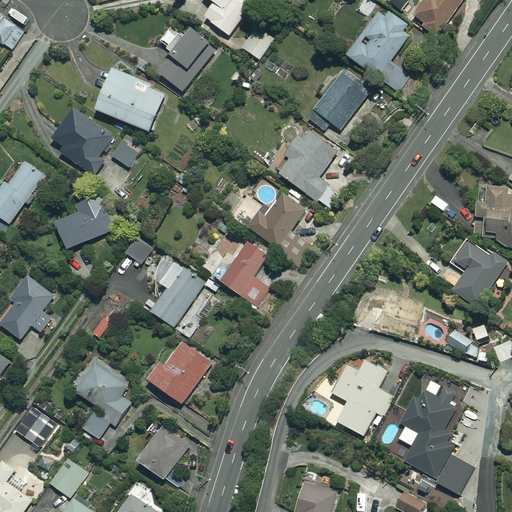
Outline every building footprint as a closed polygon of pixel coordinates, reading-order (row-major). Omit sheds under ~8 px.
[(246,0),(213,0),(217,3),(207,18),(231,34),(251,3),(246,0)] [(427,0),(415,16),(426,24),(424,27),(437,37),(464,0),(427,0)] [(390,14),(388,17),(381,12),(348,55),(378,79),(411,36),(403,30),(406,26),(390,14)] [(26,33),(5,20),(0,27),(0,41),(14,51),(26,33)] [(276,39),(259,27),(244,48),(261,60),(276,39)] [(159,70),(183,92),(217,52),(194,31),(188,37),(179,29),(176,32),(173,29),(162,41),(175,52),(159,70)] [(150,84),(115,70),(98,111),(152,132),(166,96),(148,88),(150,84)] [(373,90),(349,70),(310,119),(327,132),(333,124),(341,130),(373,90)] [(115,136),(75,109),(55,140),(66,147),(62,153),(96,176),(106,162),(100,158),(115,136)] [(340,152),(314,132),(307,142),(301,138),(288,157),(293,161),(282,175),(319,202),(331,186),(320,178),(340,152)] [(143,151),(126,139),(114,157),(131,168),(143,151)] [(45,175),(26,162),(11,185),(8,182),(0,193),(0,215),(12,224),(45,175)] [(511,188),(482,188),(481,203),(477,203),(477,217),(485,217),(485,239),(497,239),(506,248),(511,248),(511,188)] [(101,195),(78,205),(82,213),(59,223),(70,250),(116,230),(115,228),(123,224),(118,211),(109,214),(101,195)] [(307,210),(286,195),(274,212),(267,207),(251,229),(280,249),(307,210)] [(157,250),(140,237),(128,254),(145,266),(157,250)] [(270,255),(252,242),(223,282),(255,305),(268,287),(255,277),(270,255)] [(492,258),(470,243),(457,264),(468,271),(457,289),(481,305),(507,264),(494,256),(492,258)] [(203,289),(207,283),(185,267),(154,313),(192,338),(203,321),(198,318),(213,296),(203,289)] [(57,297),(29,275),(11,299),(18,304),(2,325),(23,340),(33,326),(41,332),(51,318),(45,313),(57,297)] [(422,308),(374,297),(370,312),(379,315),(376,326),(407,334),(405,340),(415,342),(422,308)] [(492,340),(486,326),(475,331),(480,345),(492,340)] [(475,342),(457,331),(449,344),(467,355),(475,342)] [(213,363),(185,342),(168,367),(163,363),(151,380),(184,404),(213,363)] [(0,384),(14,362),(0,353),(0,384)] [(393,366),(371,354),(361,373),(349,366),(334,393),(350,402),(339,422),(367,438),(380,414),(382,416),(393,396),(380,389),(393,366)] [(133,382),(99,357),(76,390),(100,407),(85,428),(100,440),(112,423),(117,427),(137,400),(126,392),(133,382)] [(457,409),(455,407),(461,396),(435,381),(423,401),(417,397),(402,423),(421,434),(405,461),(437,479),(455,447),(448,442),(452,435),(444,431),(457,409)] [(58,426),(32,408),(17,431),(42,448),(58,426)] [(167,480),(192,446),(157,421),(149,432),(155,436),(148,445),(151,448),(141,461),(167,480)] [(34,462),(18,450),(6,466),(3,464),(0,468),(0,511),(25,511),(45,484),(27,471),(34,462)] [(90,474),(70,459),(52,484),(72,498),(90,474)] [(473,476),(456,466),(447,482),(464,491),(473,476)] [(334,511),(339,493),(306,484),(298,511),(334,511)] [(421,511),(426,504),(405,493),(398,506),(408,511),(421,511)] [(158,511),(133,495),(122,511),(158,511)] [(94,511),(75,499),(66,511),(94,511)]
